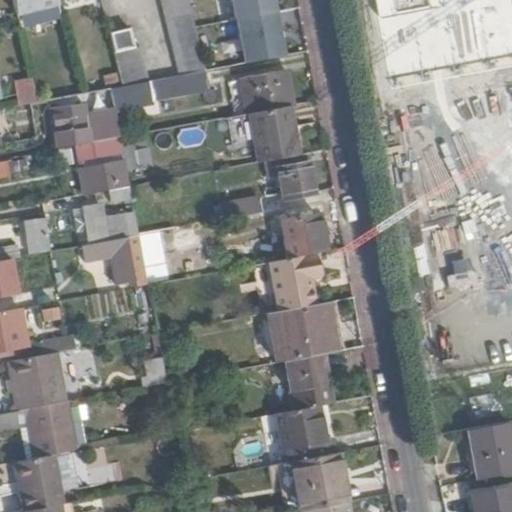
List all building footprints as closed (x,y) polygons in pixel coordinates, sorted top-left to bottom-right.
[(12,0),(16,15),(58,3),(57,0),(12,0)] [(196,29),(188,0),(162,0),(181,76),(205,71),(196,29)] [(288,54),(278,0),(233,0),(245,61),(288,54)] [(511,0),(376,0),(392,87),(511,65),(511,0)] [(114,52),(136,47),(132,27),(109,33),(114,52)] [(123,87),(148,82),(139,46),(136,47),(114,52),(123,87)] [(205,71),(181,76),(162,79),(165,96),(208,88),(205,71)] [(247,116),(293,107),(286,72),(239,81),(246,116),(247,116)] [(22,106),(39,103),(33,79),(17,82),(22,106)] [(60,149),(92,143),(85,104),(52,110),(60,149)] [(268,161),(302,155),(293,107),(247,116),(257,163),(268,161)] [(101,143),(121,139),(116,113),(96,116),(101,143)] [(232,121),(235,141),(250,139),(247,118),(232,121)] [(124,153),(121,139),(101,143),(77,147),(79,161),(124,153)] [(148,142),(124,146),(128,170),(152,166),(148,142)] [(315,193),(308,154),(302,155),(268,161),(271,177),(278,175),(283,198),(315,193)] [(0,180),(12,179),(10,160),(0,161),(0,180)] [(85,196),(117,190),(115,182),(126,180),(123,164),(80,172),(85,196)] [(110,204),(132,200),(130,190),(108,194),(110,204)] [(223,221),(261,214),(259,200),(220,207),(223,221)] [(92,242),(138,234),(134,212),(105,218),(102,206),(86,209),(87,217),(90,230),(92,242)] [(317,254),(324,253),(317,216),(281,223),(287,259),(317,254)] [(77,233),(90,230),(87,217),(75,220),(77,233)] [(29,256),(51,252),(45,220),(24,225),(29,256)] [(145,259),(155,257),(157,266),(177,262),(171,234),(152,238),(153,245),(143,247),(145,259)] [(129,248),(127,239),(83,247),(86,263),(110,259),(115,286),(135,282),(133,270),(129,248)] [(0,249),(2,261),(17,258),(15,246),(0,249)] [(138,247),(129,248),(133,270),(142,268),(138,247)] [(272,262),(281,312),(318,305),(312,276),(321,274),(317,254),(287,259),(272,262)] [(266,315),(275,364),(284,362),(323,355),(332,353),(323,304),(318,305),(281,312),(266,315)] [(20,308),(0,311),(0,350),(26,346),(20,308)] [(42,353),(63,349),(60,337),(40,341),(42,353)] [(25,412),(66,404),(56,353),(12,361),(16,380),(12,381),(18,413),(25,412)] [(284,362),(292,411),(321,406),(332,404),(323,355),(284,362)] [(148,366),(162,363),(161,358),(147,361),(148,366)] [(145,388),(166,384),(162,363),(148,366),(150,376),(143,378),(145,388)] [(463,400),(463,414),(485,413),(485,399),(463,400)] [(53,456),(76,452),(66,404),(25,412),(28,427),(35,460),(53,456)] [(292,411),(277,414),(280,432),(267,434),(272,465),(288,462),(334,454),(331,436),(327,437),(321,406),(292,411)] [(0,432),(28,427),(25,412),(18,413),(0,417),(0,432)] [(511,440),(509,424),(469,432),(477,481),(511,474),(511,440)] [(288,462),(297,511),(301,511),(324,507),(347,503),(349,502),(340,453),(334,454),(288,462)] [(63,506),(53,456),(35,460),(15,464),(24,511),(35,511),(60,507),(63,506)] [(511,511),(511,489),(474,497),(476,511),(511,511)] [(324,507),(301,511),(348,511),(347,503),(324,507)]
